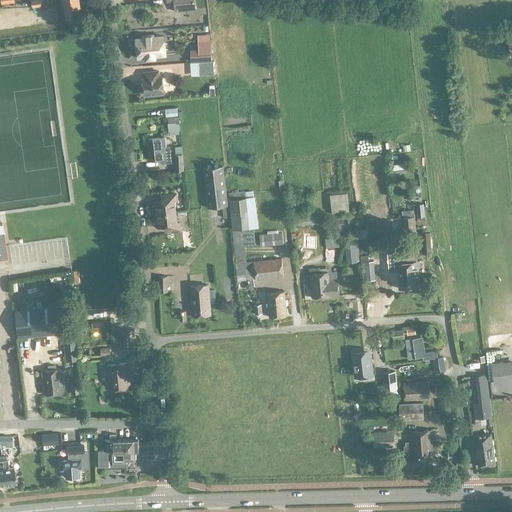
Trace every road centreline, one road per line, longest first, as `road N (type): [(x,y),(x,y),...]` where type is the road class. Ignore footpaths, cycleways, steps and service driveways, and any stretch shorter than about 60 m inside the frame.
road 1 (residential): [(472,495),(462,406),(440,322),(149,342)]
road 2 (residential): [(149,342),(110,0)]
road 3 (secondary): [(164,502),(362,497)]
road 4 (unclassified): [(0,426),(160,423)]
road 5 (secondary): [(18,511),(164,502)]
